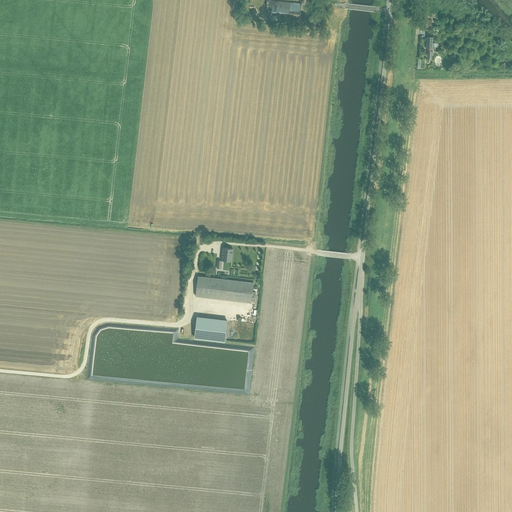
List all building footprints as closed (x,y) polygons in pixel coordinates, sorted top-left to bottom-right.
[(299,22),(301,4),(267,0),(265,18),(299,22)] [(427,37),(426,48),(427,48),(426,60),(431,60),(432,51),(431,51),(431,48),(432,48),(432,47),(434,47),(437,47),(438,44),(435,43),(433,43),(432,43),(432,40),(433,37),(427,37)] [(223,248),(222,261),(232,262),(233,249),(223,248)] [(255,282),(197,275),(195,295),(252,302),(255,282)] [(195,328),(194,338),(225,341),(227,321),(197,317),(195,328)]
